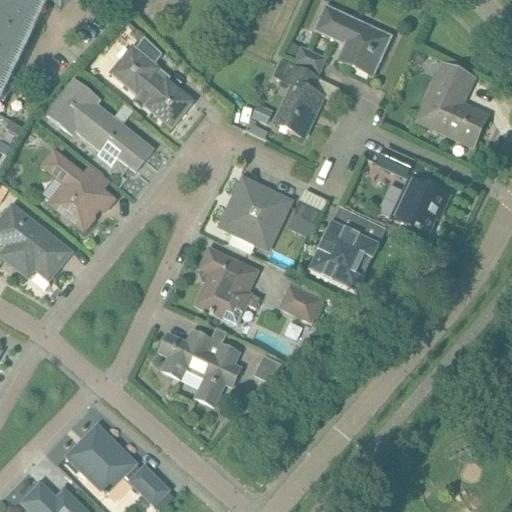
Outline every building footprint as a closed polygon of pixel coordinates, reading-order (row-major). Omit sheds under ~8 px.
[(0,0),(0,90),(36,15),(43,0),(47,0),(60,11),(70,0),(0,0)] [(265,10),(269,0),(248,0),(248,2),(265,10)] [(338,64),(372,80),(390,40),(325,10),(314,34),(350,51),(343,65),(338,63),(338,64)] [(138,99),(133,105),(141,112),(144,109),(171,131),(193,104),(166,83),(165,84),(158,79),(162,74),(153,66),(161,57),(145,41),(136,52),(132,49),(111,76),(138,99)] [(284,58),(296,64),(295,66),(319,77),(325,62),(302,51),(290,45),(284,58)] [(417,52),(412,63),(418,66),(424,64),(427,57),(417,52)] [(293,90),(284,109),(276,127),(302,139),(312,116),(315,118),(323,100),(312,95),(319,82),(281,64),(273,80),(293,90)] [(474,83),(443,69),(417,124),(458,143),(460,139),(473,145),(471,149),(472,150),(487,119),(454,104),(465,81),(473,84),(474,83)] [(101,154),(98,159),(111,169),(119,161),(136,175),(153,153),(122,129),(125,124),(117,118),(113,122),(96,108),(100,104),(74,83),(46,118),(72,138),(76,134),(101,154)] [(258,107),(251,121),(266,128),(273,114),(258,107)] [(10,123),(5,131),(17,139),(22,130),(10,123)] [(0,155),(1,156),(6,159),(11,150),(0,143),(0,155)] [(61,146),(56,152),(61,155),(66,149),(61,146)] [(385,152),(378,168),(405,181),(413,165),(385,152)] [(99,211),(101,214),(103,215),(105,214),(114,202),(98,190),(55,155),(43,170),(65,187),(49,207),(62,217),(62,221),(64,225),(67,226),(71,224),(84,235),(93,223),(94,221),(93,219),(99,211)] [(365,161),(358,177),(367,181),(374,165),(365,161)] [(392,222),(409,230),(427,238),(439,211),(443,213),(449,200),(410,182),(403,196),(392,222)] [(223,232),(264,252),(270,250),(290,208),(288,203),(274,196),(268,198),(263,196),(261,190),(246,183),(240,185),(234,199),(236,204),(233,210),(228,212),(221,226),(223,232)] [(295,216),(297,220),(316,229),(322,216),(300,205),(295,216)] [(12,208),(2,221),(0,223),(0,244),(7,250),(0,258),(28,281),(35,273),(49,284),(71,256),(12,208)] [(378,229),(366,223),(361,235),(368,238),(375,236),(378,229)] [(347,291),(361,262),(370,244),(332,226),(309,273),(347,291)] [(201,311),(204,313),(237,329),(247,308),(256,312),(260,302),(247,296),(257,275),(209,252),(199,272),(203,274),(202,276),(205,284),(206,284),(198,303),(201,311)] [(280,311),(311,326),(321,305),(290,290),(280,311)] [(232,390),(241,372),(234,368),(239,357),(192,334),(187,346),(168,337),(159,356),(168,360),(162,374),(180,383),(187,369),(206,378),(195,402),(214,411),(225,387),(232,390)] [(254,379),(266,385),(281,368),(263,359),(254,379)] [(129,485),(154,509),(169,494),(144,469),(141,473),(136,468),(137,467),(97,428),(83,442),(85,444),(81,449),(78,447),(65,460),(105,499),(125,479),(130,484),(129,485)] [(83,511),(73,501),(64,510),(40,486),(21,506),(27,511),(83,511)]
